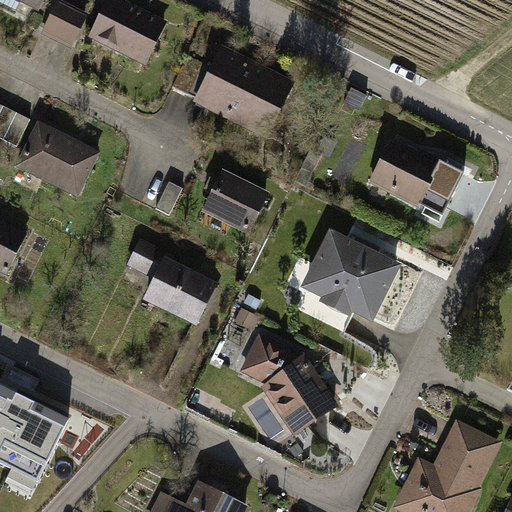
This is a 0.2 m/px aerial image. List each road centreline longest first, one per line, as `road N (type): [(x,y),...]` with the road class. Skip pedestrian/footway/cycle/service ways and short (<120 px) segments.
road 1 (residential): [(424,361),(342,510),(146,409)]
road 2 (residential): [(511,141),(228,0)]
road 3 (residential): [(511,183),(424,361)]
road 4 (residential): [(0,58),(169,143)]
road 5 (residential): [(146,409),(0,337)]
road 6 (residential): [(55,511),(146,409)]
